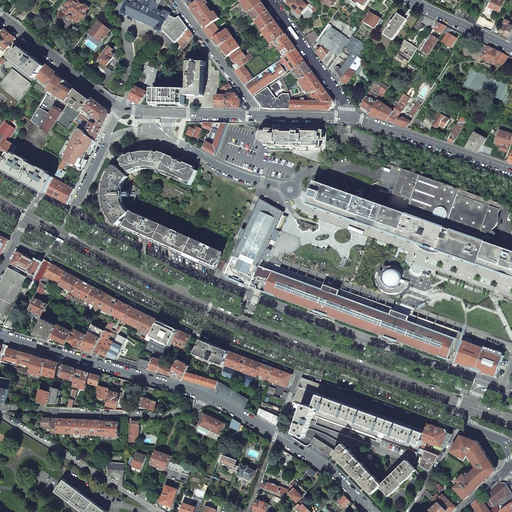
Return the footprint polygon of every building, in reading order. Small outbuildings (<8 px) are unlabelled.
[(83,6),(75,0),(70,0),(68,2),(71,4),(64,13),(68,16),(68,18),(68,19),(69,20),(70,21),(71,21),(72,21),(73,20),(75,22),(77,23),(82,17),(82,18),(85,17),(86,16),(86,13),(85,13),(89,9),(84,5),(83,6)] [(127,0),(122,11),(123,14),(127,15),(129,14),(140,19),(146,22),(156,27),(156,29),(160,31),(162,30),(167,34),(165,35),(170,40),(175,45),(176,44),(188,29),(179,16),(176,18),(170,15),(163,12),(157,9),(161,1),(159,0),(127,0)] [(208,3),(205,0),(199,0),(197,2),(191,7),(195,12),(193,13),(195,15),(199,22),(201,23),(202,22),(207,28),(213,23),(219,18),(214,12),(213,13),(206,4),(208,3)] [(241,2),(240,0),(238,0),(230,5),(231,7),(229,8),(230,10),(241,2)] [(260,0),(243,0),(241,2),(249,12),(262,2),(260,0)] [(307,6),(300,0),(290,0),(288,3),(292,7),(291,7),(299,14),(307,6)] [(504,0),(503,0),(491,0),(489,5),(499,10),(504,0)] [(264,4),(262,2),(249,12),(255,20),(268,11),(264,4)] [(467,11),(459,7),(455,14),(464,18),(467,11)] [(270,13),(268,11),(255,20),(262,31),(275,21),(270,13)] [(376,16),(370,12),(364,21),(375,28),(378,23),(380,24),(383,20),(376,16)] [(479,17),(471,13),(469,17),(468,20),(475,24),(479,17)] [(402,17),(398,14),(384,34),(393,40),(407,20),(402,17)] [(435,22),(426,17),(423,21),(421,24),(420,27),(420,28),(421,28),(422,29),(423,29),(424,29),(426,27),(427,26),(432,25),(432,26),(435,22)] [(487,20),(479,17),(475,24),(483,27),(485,24),(487,20)] [(503,33),(508,36),(511,28),(511,24),(509,23),(510,21),(505,19),(499,31),(503,32),(503,33)] [(111,30),(99,21),(90,33),(102,42),(111,30)] [(280,28),(275,21),(262,31),(267,37),(280,28)] [(221,33),(213,23),(207,28),(204,29),(206,32),(212,40),(221,33)] [(442,25),(438,23),(435,28),(434,29),(442,33),(443,32),(446,27),(442,25)] [(317,40),(316,41),(319,44),(331,27),(327,25),(319,36),(317,40)] [(338,57),(349,40),(331,27),(319,44),(325,47),(322,49),(321,48),(316,51),(317,53),(329,69),(338,57)] [(285,34),(280,28),(267,37),(272,44),(285,34)] [(41,39),(46,32),(42,29),(37,36),(41,39)] [(188,29),(176,44),(183,49),(193,36),(192,33),(188,29)] [(233,37),(227,29),(221,33),(212,40),(215,44),(218,48),(233,37)] [(11,35),(7,31),(1,40),(3,41),(0,44),(0,46),(1,47),(3,46),(7,49),(8,48),(10,48),(10,47),(10,45),(15,38),(11,35)] [(306,37),(312,46),(316,41),(317,40),(311,33),(306,37)] [(449,34),(448,33),(447,35),(443,42),(451,47),(456,39),(453,37),(449,34)] [(289,40),(285,34),(272,44),(267,47),(268,49),(269,48),(270,48),(275,44),(282,53),(281,54),(282,56),(281,56),(282,58),(295,48),(291,42),(289,40)] [(432,35),(422,51),(428,56),(439,39),(432,35)] [(366,45),(352,36),(349,40),(338,57),(346,62),(340,71),(338,67),(337,67),(332,74),(334,75),(340,84),(342,80),(358,57),(364,47),(366,45)] [(234,38),(233,37),(218,48),(224,56),(226,58),(240,47),(234,38)] [(418,48),(405,40),(396,53),(398,55),(397,58),(403,62),(405,60),(409,62),(418,48)] [(495,50),(481,44),(478,50),(484,53),(481,58),(496,66),(497,63),(503,66),(508,57),(495,50)] [(114,50),(109,46),(98,60),(107,66),(111,60),(113,61),(115,57),(114,56),(115,55),(112,52),(114,50)] [(364,47),(358,57),(362,60),(369,50),(364,47)] [(33,57),(21,48),(10,57),(36,78),(44,66),(33,57)] [(303,58),(295,48),(282,58),(284,62),(291,71),(294,69),(304,61),(303,58)] [(248,60),(240,50),(231,57),(236,64),(234,65),(234,66),(233,67),(236,71),(243,65),(250,60),(249,59),(248,60)] [(358,57),(342,80),(347,84),(354,73),(358,76),(364,67),(360,64),(363,60),(362,60),(358,57)] [(188,73),(164,73),(152,89),(153,89),(152,107),(157,107),(157,104),(171,104),(185,105),(185,98),(197,99),(197,108),(216,108),(216,97),(219,95),(219,71),(214,71),(214,67),(211,67),(211,60),(204,60),(203,62),(196,62),(196,61),(194,61),(194,62),(189,62),(188,73)] [(148,75),(152,65),(148,61),(142,72),(148,75)] [(254,79),(246,85),(252,93),(254,95),(285,71),(285,70),(284,71),(280,65),(278,61),(254,79)] [(294,69),(301,79),(312,71),(308,66),(304,61),(294,69)] [(47,62),(44,66),(36,78),(51,89),(60,73),(53,68),(47,62)] [(90,67),(85,63),(83,66),(80,70),(85,73),(90,67)] [(254,79),(243,65),(236,71),(241,78),(246,85),(254,79)] [(32,84),(13,69),(0,84),(0,86),(19,101),(32,84)] [(327,91),(312,71),(301,79),(299,80),(308,93),(311,93),(318,91),(320,96),(327,91)] [(109,80),(105,77),(102,81),(99,84),(103,88),(109,80)] [(282,77),(255,97),(264,109),(277,109),(290,109),(291,101),(291,99),(288,88),(282,77)] [(73,86),(63,78),(61,81),(72,89),(73,86)] [(384,86),(377,81),(371,91),(377,95),(384,86)] [(228,83),(220,90),(222,93),(227,93),(227,92),(228,89),(231,87),(228,83)] [(4,103),(13,110),(19,101),(0,86),(0,93),(7,99),(3,102),(4,103)] [(136,86),(129,99),(135,102),(140,105),(149,93),(136,86)] [(83,96),(76,91),(75,92),(69,103),(76,109),(76,108),(82,112),(84,109),(90,102),(90,101),(83,96)] [(319,110),(329,110),(334,102),(324,102),(320,96),(318,91),(311,93),(313,101),(309,101),(309,110),(319,110)] [(320,96),(324,102),(334,102),(334,101),(332,98),(327,91),(320,96)] [(361,106),(370,113),(378,100),(380,99),(376,97),(377,95),(371,91),(361,106)] [(241,108),(241,100),(236,93),(229,93),(229,92),(227,92),(227,93),(227,96),(227,108),(234,108),(241,108)] [(404,107),(408,102),(410,98),(404,94),(402,98),(398,103),(404,107)] [(227,96),(219,95),(216,97),(216,108),(221,108),(227,108),(227,96)] [(101,105),(93,98),(90,101),(90,102),(84,109),(99,121),(104,125),(110,114),(109,111),(101,105)] [(393,111),(378,100),(370,113),(368,115),(378,118),(387,121),(393,111)] [(309,110),(309,101),(304,101),(301,101),(291,101),(290,109),(300,109),(309,110)] [(414,106),(408,114),(412,116),(414,117),(422,104),(418,102),(415,107),(414,106)] [(76,109),(69,103),(64,112),(58,123),(68,128),(71,123),(73,123),(73,122),(74,122),(80,115),(82,112),(76,108),(76,109)] [(404,107),(398,103),(393,111),(387,121),(391,122),(395,124),(398,118),(405,107),(404,107)] [(58,123),(64,112),(55,107),(51,114),(42,129),(51,135),(58,123)] [(39,108),(32,121),(42,129),(51,114),(39,108)] [(99,121),(84,109),(82,112),(80,115),(91,122),(97,125),(99,121)] [(449,120),(439,114),(434,123),(434,125),(436,126),(438,127),(439,127),(439,126),(444,128),(449,120)] [(91,122),(80,115),(74,122),(73,122),(81,129),(86,133),(91,122)] [(409,120),(402,117),(401,119),(398,118),(395,124),(401,126),(407,128),(414,117),(412,116),(409,120)] [(459,122),(452,134),(449,142),(452,142),(454,143),(468,119),(467,118),(464,116),(460,123),(459,122)] [(422,121),(417,119),(410,129),(415,130),(418,124),(419,125),(422,121)] [(16,129),(5,121),(0,127),(0,151),(1,150),(8,141),(16,129)] [(42,129),(32,121),(17,147),(24,151),(39,160),(44,148),(51,135),(42,129)] [(97,125),(91,122),(86,133),(95,140),(97,141),(103,128),(104,125),(99,121),(97,125)] [(214,123),(203,123),(203,127),(211,131),(214,123)] [(211,131),(203,149),(216,157),(228,123),(221,123),(214,123),(211,131)] [(202,129),(195,126),(194,129),(190,127),(187,135),(193,137),(193,136),(198,138),(202,129)] [(81,129),(76,140),(75,139),(68,154),(70,155),(67,161),(81,169),(83,166),(87,158),(95,140),(86,133),(81,129)] [(270,146),(270,151),(293,151),(293,154),(294,154),(307,159),(322,165),(326,152),(327,130),(273,129),(272,131),(265,131),(263,131),(262,132),(261,133),(260,134),(259,136),(259,138),(260,139),(261,141),(263,142),(265,142),(265,146),(270,146)] [(511,134),(500,130),(495,143),(501,146),(500,150),(503,151),(507,152),(510,144),(511,144),(511,134)] [(474,150),(480,152),(484,145),(487,138),(475,132),(467,148),(474,150)] [(17,147),(8,141),(1,150),(6,153),(3,157),(9,161),(13,154),(17,147)] [(493,148),(484,145),(480,152),(490,155),(493,148)] [(24,151),(17,147),(13,154),(20,158),(24,151)] [(150,169),(155,169),(156,170),(159,171),(191,185),(198,171),(194,169),(195,167),(164,153),(160,152),(153,151),(149,150),(144,151),(140,151),(134,153),(131,154),(127,155),(124,157),(121,159),(131,174),(133,173),(137,171),(138,170),(143,169),(146,169),(150,169)] [(20,158),(13,154),(9,161),(5,169),(16,175),(26,181),(38,187),(48,193),(55,178),(47,173),(47,171),(44,169),(43,171),(26,161),(27,160),(23,158),(22,159),(20,158)] [(3,157),(0,155),(0,165),(0,166),(5,169),(9,161),(3,157)] [(386,163),(380,181),(396,187),(402,169),(402,168),(386,163)] [(104,192),(104,197),(105,200),(106,206),(107,208),(108,211),(111,216),(114,221),(118,225),(130,212),(127,209),(125,206),(125,204),(126,203),(127,201),(128,200),(129,198),(129,196),(129,194),(129,192),(128,190),(127,188),(125,187),(123,186),(125,181),(127,179),(128,177),(115,165),(113,167),(110,172),(108,175),(106,181),(105,186),(104,192)] [(492,232),(493,229),(494,229),(495,228),(497,225),(498,222),(499,220),(499,217),(498,215),(502,204),(402,168),(402,169),(396,187),(388,207),(483,241),(484,238),(489,240),(491,234),(494,235),(495,235),(495,234),(495,233),(495,232),(494,232),(493,232),(492,232)] [(68,185),(55,178),(48,193),(59,199),(68,204),(75,189),(68,185)] [(348,218),(363,223),(371,201),(316,181),(307,204),(348,218)] [(243,237),(235,256),(260,267),(260,266),(263,259),(268,248),(272,240),(276,230),(284,212),(260,199),(246,230),(243,237)] [(388,207),(371,201),(363,223),(363,224),(416,242),(443,252),(477,264),(485,242),(483,241),(388,207)] [(126,227),(217,268),(220,260),(223,254),(132,213),(126,227)] [(0,234),(0,253),(2,255),(10,240),(0,234)] [(434,253),(436,254),(438,254),(440,254),(442,254),(442,253),(443,252),(416,242),(415,244),(416,245),(417,246),(421,249),(434,253)] [(485,242),(477,264),(484,267),(492,244),(485,242)] [(511,251),(492,244),(484,267),(497,271),(511,276),(511,251)] [(267,261),(271,250),(268,248),(263,259),(267,261)] [(19,252),(17,253),(14,258),(11,264),(14,265),(26,271),(29,273),(35,261),(19,252)] [(260,267),(235,256),(226,276),(231,278),(231,279),(245,285),(246,284),(251,287),(260,267)] [(43,262),(36,258),(35,261),(29,273),(36,276),(43,262)] [(43,262),(36,276),(34,278),(33,280),(41,285),(42,283),(43,279),(52,264),(44,259),(43,262)] [(220,260),(217,268),(223,270),(226,263),(220,260)] [(384,262),(382,264),(381,265),(379,267),(377,270),(377,271),(376,274),(376,277),(376,278),(376,281),(377,285),(378,287),(381,289),(383,292),(385,293),(389,294),(391,294),(393,294),(396,294),(398,294),(401,292),(404,290),(406,288),(408,285),(401,282),(401,281),(401,280),(402,279),(402,277),(402,276),(401,274),(400,272),(402,271),(399,268),(398,268),(395,266),(393,266),(391,267),(387,261),(386,261),(384,262)] [(59,267),(52,264),(43,279),(46,280),(47,277),(52,279),(55,281),(59,283),(61,284),(68,272),(59,267)] [(0,325),(4,327),(27,277),(29,273),(26,271),(14,265),(12,269),(9,267),(8,271),(0,285),(0,325)] [(251,287),(265,292),(273,270),(260,266),(260,267),(251,287)] [(273,270),(265,292),(316,311),(315,312),(328,316),(328,315),(385,336),(385,337),(391,339),(397,342),(398,341),(449,360),(457,337),(420,324),(421,321),(418,319),(383,306),(382,308),(380,308),(380,305),(362,299),(348,293),(348,295),(345,294),(345,292),(325,284),(323,288),(323,287),(273,269),(273,270)] [(73,275),(68,272),(61,284),(60,286),(74,293),(81,280),(73,275)] [(87,283),(81,280),(74,293),(74,294),(88,301),(95,287),(87,283)] [(101,290),(95,287),(88,301),(102,308),(109,295),(101,290)] [(114,297),(109,295),(102,308),(113,315),(120,301),(114,297)] [(49,304),(35,298),(29,310),(42,316),(49,304)] [(125,303),(120,301),(113,315),(125,321),(133,307),(125,303)] [(138,310),(133,307),(125,321),(125,322),(126,322),(137,328),(145,313),(138,310)] [(152,317),(145,313),(137,328),(153,335),(160,322),(161,321),(152,317)] [(59,322),(47,315),(44,319),(57,326),(58,325),(59,322)] [(44,319),(43,319),(34,335),(43,338),(50,340),(51,337),(57,326),(44,319)] [(114,323),(110,321),(106,328),(118,335),(120,331),(122,327),(119,326),(115,332),(111,329),(114,323)] [(126,322),(125,322),(122,327),(120,331),(126,335),(129,329),(124,326),(126,322)] [(153,336),(171,345),(172,343),(179,331),(168,326),(160,322),(153,335),(153,336)] [(105,330),(94,324),(93,325),(90,332),(101,338),(102,336),(105,330)] [(72,332),(58,325),(57,326),(51,337),(65,344),(72,332)] [(86,335),(75,330),(68,341),(75,344),(74,346),(79,348),(86,335)] [(110,333),(105,330),(102,336),(106,339),(110,333)] [(179,331),(172,343),(184,349),(192,335),(181,331),(179,330),(179,331)] [(126,335),(120,331),(118,335),(117,337),(123,340),(126,335)] [(101,338),(90,332),(81,349),(82,349),(89,351),(93,353),(94,351),(101,338)] [(112,333),(110,333),(106,339),(114,342),(115,342),(117,337),(118,335),(112,333)] [(106,339),(102,336),(101,338),(94,351),(97,352),(106,357),(107,356),(111,348),(114,342),(106,339)] [(171,345),(153,336),(149,343),(144,353),(164,359),(168,352),(171,345)] [(208,342),(202,340),(196,354),(225,366),(225,364),(230,351),(222,348),(208,342)] [(462,341),(455,362),(459,364),(475,370),(483,349),(462,341)] [(120,345),(115,342),(114,342),(111,348),(117,351),(120,345)] [(21,349),(6,345),(3,353),(7,354),(8,348),(20,351),(21,349)] [(20,351),(8,348),(7,354),(5,359),(17,362),(20,351)] [(117,351),(111,348),(107,356),(108,357),(114,359),(118,352),(117,351)] [(487,374),(496,378),(497,376),(503,359),(504,357),(483,349),(475,370),(487,374)] [(34,356),(20,351),(17,362),(31,366),(34,356)] [(244,357),(230,351),(225,364),(258,377),(259,375),(263,364),(253,360),(244,357)] [(38,357),(34,356),(31,366),(30,372),(31,373),(42,376),(42,374),(46,359),(42,358),(38,357)] [(163,360),(154,358),(148,369),(150,370),(157,372),(158,370),(161,364),(163,360)] [(53,361),(46,359),(42,374),(56,378),(60,363),(56,362),(53,361)] [(149,362),(141,359),(137,366),(145,368),(149,362)] [(190,366),(178,360),(173,370),(171,373),(177,376),(182,379),(186,372),(190,366)] [(173,370),(161,364),(158,370),(170,376),(171,373),(173,370)] [(258,377),(225,364),(225,366),(221,377),(254,390),(258,377)] [(268,366),(263,364),(259,375),(267,378),(267,380),(270,381),(275,368),(268,366)] [(79,369),(64,365),(60,377),(72,380),(74,375),(77,376),(79,369)] [(291,374),(275,368),(270,381),(288,388),(293,374),(291,374)] [(91,373),(79,369),(77,376),(74,386),(86,390),(87,387),(88,383),(91,373)] [(93,371),(92,370),(91,373),(88,383),(90,384),(94,385),(98,386),(101,376),(102,373),(93,371)] [(219,382),(186,372),(182,379),(216,390),(219,382)] [(0,387),(9,390),(10,386),(9,385),(10,382),(11,383),(12,379),(0,376),(0,387)] [(313,382),(302,378),(296,397),(294,401),(303,404),(313,407),(318,394),(380,417),(381,415),(383,407),(374,404),(358,398),(344,393),(330,388),(313,382)] [(120,386),(139,392),(141,385),(122,379),(120,386)] [(223,384),(219,382),(216,390),(219,390),(246,407),(249,400),(223,384)] [(110,389),(99,386),(98,393),(99,393),(108,396),(110,390),(110,389)] [(155,389),(144,386),(142,394),(153,397),(155,389)] [(9,390),(0,387),(0,402),(5,404),(9,390)] [(60,389),(52,387),(52,389),(51,392),(48,403),(56,404),(60,389)] [(275,389),(268,387),(265,394),(272,396),(275,389)] [(51,392),(40,389),(37,403),(43,403),(48,403),(51,392)] [(106,402),(117,405),(119,399),(117,398),(119,393),(110,390),(108,396),(107,400),(106,402)] [(288,394),(284,393),(283,396),(281,396),(280,399),(285,401),(288,394)] [(380,417),(318,394),(313,407),(316,408),(380,431),(385,433),(420,446),(421,444),(422,440),(425,431),(400,422),(396,421),(390,419),(386,417),(381,415),(380,417)] [(150,400),(141,398),(139,406),(147,409),(150,400)] [(157,402),(150,400),(147,409),(154,410),(157,402)] [(313,407),(303,404),(303,406),(301,410),(295,426),(293,433),(301,436),(301,437),(305,438),(307,433),(308,428),(310,423),(311,420),(313,415),(316,408),(313,407)] [(280,417),(260,408),(258,414),(277,426),(280,417)] [(380,431),(316,408),(313,415),(417,453),(419,448),(420,446),(385,433),(383,438),(378,436),(380,431)] [(226,424),(209,415),(204,413),(198,425),(220,435),(226,424)] [(44,418),(42,418),(42,427),(49,427),(50,426),(52,427),(51,433),(56,433),(57,419),(50,418),(44,418)] [(71,433),(72,420),(64,419),(57,419),(57,426),(56,433),(71,433)] [(230,426),(238,431),(240,424),(233,419),(230,426)] [(72,420),(71,433),(100,435),(101,421),(86,420),(82,420),(72,420)] [(100,435),(100,436),(109,436),(109,437),(110,437),(110,436),(118,437),(119,422),(101,421),(100,435)] [(140,421),(131,421),(129,442),(138,442),(140,421)] [(313,424),(310,423),(308,428),(323,434),(343,444),(345,442),(350,437),(332,431),(313,424)] [(435,426),(428,423),(425,431),(422,440),(426,442),(442,447),(444,448),(452,434),(447,433),(446,430),(435,426)] [(323,434),(308,428),(307,433),(314,437),(336,451),(343,444),(323,434)] [(257,434),(253,441),(261,445),(265,439),(257,434)] [(482,484),(495,472),(495,468),(493,465),(492,466),(486,457),(487,456),(485,452),(484,453),(480,448),(482,447),(478,441),(468,438),(461,435),(450,452),(459,457),(460,456),(465,459),(467,456),(468,454),(472,460),(471,461),(474,464),(476,467),(468,474),(466,477),(464,475),(463,474),(457,480),(456,480),(456,481),(457,481),(456,482),(454,484),(455,484),(456,485),(454,487),(464,499),(481,483),(482,484)] [(336,451),(314,437),(310,443),(330,456),(333,453),(336,451)] [(348,450),(343,444),(336,451),(333,453),(336,456),(335,457),(339,461),(343,465),(344,464),(349,469),(348,470),(352,474),(356,478),(361,483),(365,487),(369,491),(372,494),(380,487),(381,485),(376,479),(377,478),(374,476),(374,477),(363,466),(364,465),(362,463),(361,464),(351,453),(351,452),(349,449),(348,450)] [(156,450),(150,464),(167,470),(168,468),(170,462),(172,456),(156,450)] [(434,464),(439,456),(425,450),(422,456),(434,464)] [(137,452),(131,466),(141,470),(147,456),(137,452)] [(438,471),(454,487),(456,485),(455,484),(454,484),(456,482),(457,481),(456,481),(456,480),(457,480),(463,474),(464,475),(467,472),(468,474),(476,467),(474,464),(471,461),(470,462),(467,456),(465,459),(464,461),(459,458),(459,457),(450,452),(438,471)] [(290,454),(285,462),(289,464),(294,457),(290,454)] [(223,455),(220,463),(229,467),(229,468),(233,469),(232,474),(235,475),(237,471),(237,470),(239,464),(236,462),(237,460),(223,455)] [(433,465),(434,464),(422,456),(419,465),(429,471),(433,465)] [(416,470),(407,461),(401,466),(400,465),(399,466),(400,467),(388,479),(387,478),(386,479),(387,480),(381,485),(380,487),(389,496),(395,490),(409,477),(413,473),(416,470)] [(108,462),(107,470),(124,471),(125,463),(108,462)] [(170,462),(168,468),(188,475),(191,469),(170,462)] [(239,472),(238,474),(245,476),(244,479),(252,482),(253,479),(255,471),(248,468),(248,467),(247,467),(248,464),(244,463),(243,465),(239,464),(237,470),(237,471),(239,472)] [(311,467),(306,474),(313,478),(319,472),(311,467)] [(107,511),(64,480),(56,492),(82,511),(107,511)] [(289,490),(262,480),(259,486),(286,496),(288,494),(294,488),(293,486),(290,489),(289,490)] [(143,483),(140,490),(150,496),(154,489),(143,483)] [(481,483),(464,499),(465,499),(466,498),(482,484),(481,483)] [(485,499),(482,501),(487,509),(511,493),(505,484),(501,484),(487,497),(485,494),(483,496),(485,499)] [(166,485),(160,503),(171,507),(178,489),(166,485)] [(334,485),(329,490),(332,493),(338,488),(334,485)] [(294,488),(288,494),(297,502),(303,497),(294,488)] [(426,491),(425,494),(432,501),(435,499),(433,497),(426,491)] [(440,496),(436,500),(438,502),(447,511),(450,511),(456,507),(442,494),(440,496)] [(350,502),(345,495),(337,502),(343,508),(350,502)] [(473,508),(475,511),(489,511),(487,509),(482,501),(480,498),(472,506),(473,508)] [(257,500),(253,511),(255,511),(265,511),(267,509),(269,509),(271,505),(257,500)] [(302,501),(295,507),(300,511),(311,511),(303,504),(304,503),(302,501)] [(438,502),(427,511),(445,511),(447,511),(438,502)] [(184,503),(180,511),(193,511),(195,507),(184,503)]
